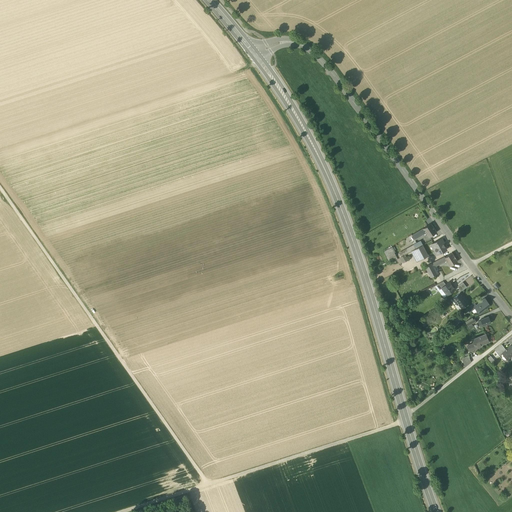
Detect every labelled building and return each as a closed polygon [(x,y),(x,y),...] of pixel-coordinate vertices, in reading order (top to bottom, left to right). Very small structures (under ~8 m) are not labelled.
[(425,232),(428,237),(436,232),(431,224),(423,229),(425,232)] [(412,236),(414,239),(425,232),(423,229),(412,236)] [(435,252),(436,255),(446,250),(443,244),(444,244),(441,239),(432,244),(435,249),(436,251),(435,252)] [(411,251),(416,249),(413,245),(398,253),(400,257),(405,254),(411,251)] [(411,251),(417,261),(427,256),(422,245),(416,249),(411,251)] [(393,246),(383,252),(389,261),(397,257),(393,251),(395,250),(393,246)] [(446,260),(450,266),(457,261),(452,253),(445,257),(444,258),(446,260)] [(444,257),(435,261),(437,265),(441,263),(446,260),(444,258),(445,257),(444,257)] [(437,274),(433,267),(431,263),(425,267),(431,277),(437,274)] [(436,285),(440,290),(442,288),(441,288),(446,284),(443,281),(436,285)] [(443,291),(447,295),(455,289),(454,288),(453,286),(449,282),(446,284),(441,288),(442,288),(443,291)] [(459,289),(461,292),(466,287),(462,282),(457,287),(459,289)] [(456,302),(461,308),(469,302),(466,298),(465,299),(460,292),(452,299),(455,303),(456,302)] [(479,313),(480,313),(489,306),(487,303),(488,302),(485,298),(476,305),(474,307),(477,310),(478,310),(480,312),(479,313)] [(469,311),(471,310),(472,309),(474,307),(476,305),(474,303),(467,308),(469,311)] [(425,320),(427,323),(428,324),(432,320),(429,316),(424,319),(425,320)] [(481,320),(483,326),(491,323),(489,316),(481,320)] [(457,317),(452,321),(456,326),(461,322),(457,317)] [(473,343),(471,344),(473,350),(481,346),(480,344),(488,341),(485,334),(472,340),(473,343)] [(499,352),(501,354),(502,353),(506,350),(501,344),(494,350),(497,353),(499,352)] [(502,353),(507,359),(509,362),(510,361),(508,359),(511,355),(511,346),(508,348),(506,350),(502,353)] [(461,358),(465,367),(471,362),(468,355),(463,357),(461,358)]
